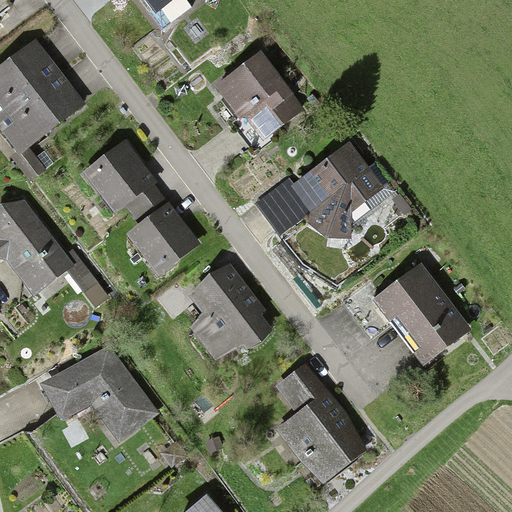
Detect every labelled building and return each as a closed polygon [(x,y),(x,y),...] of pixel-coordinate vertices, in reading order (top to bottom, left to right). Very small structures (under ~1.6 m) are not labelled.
[(0,0),(0,16),(13,7),(7,0),(0,0)] [(151,0),(158,9),(151,14),(163,31),(202,0),(151,0)] [(0,120),(59,75),(36,45),(0,73),(0,120)] [(261,56),(220,88),(241,117),(235,122),(254,147),(302,110),(261,56)] [(0,122),(22,151),(81,105),(59,75),(0,120),(0,122)] [(117,210),(127,202),(136,214),(160,197),(150,185),(153,183),(125,147),(124,147),(125,149),(92,175),(91,173),(90,174),(117,210)] [(367,171),(349,148),(297,187),(315,210),(312,223),(330,234),(351,238),(350,221),(358,221),(371,211),(364,201),(389,183),(375,165),(367,171)] [(17,161),(32,181),(45,171),(30,151),(17,161)] [(145,226),(140,231),(133,236),(161,272),(162,271),(161,269),(194,244),(195,245),(196,244),(160,197),(136,214),(145,226)] [(0,256),(13,258),(29,279),(44,268),(53,280),(69,268),(86,291),(97,282),(73,251),(65,257),(24,203),(6,207),(0,211),(0,213),(5,220),(0,224),(0,256)] [(447,300),(422,267),(382,298),(399,320),(396,322),(427,362),(464,334),(442,304),(447,300)] [(205,321),(226,350),(243,337),(249,345),(267,331),(256,316),(261,312),(229,270),(195,295),(211,316),(205,321)] [(154,413),(109,352),(47,387),(64,416),(92,400),(120,438),(154,413)] [(305,369),(282,386),(304,415),(291,425),(311,451),(306,455),(324,478),(360,451),(345,432),(348,429),(341,419),(342,418),(305,369)] [(178,463),(186,457),(178,445),(177,445),(169,451),(178,463)] [(217,511),(207,500),(193,511),(217,511)]
